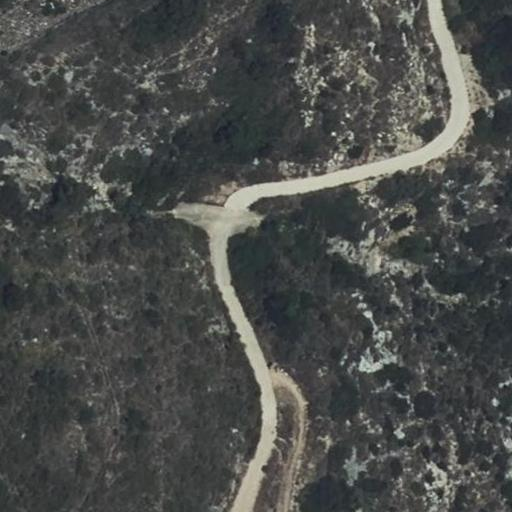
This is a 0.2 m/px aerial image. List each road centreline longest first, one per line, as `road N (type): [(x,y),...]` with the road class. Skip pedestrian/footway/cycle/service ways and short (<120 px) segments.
road 1 (track): [(432,0),(460,92),(459,127),(441,146),(401,163),(263,193),(235,210),(224,277),(265,381)]
road 2 (track): [(265,381),(270,445),(245,511)]
